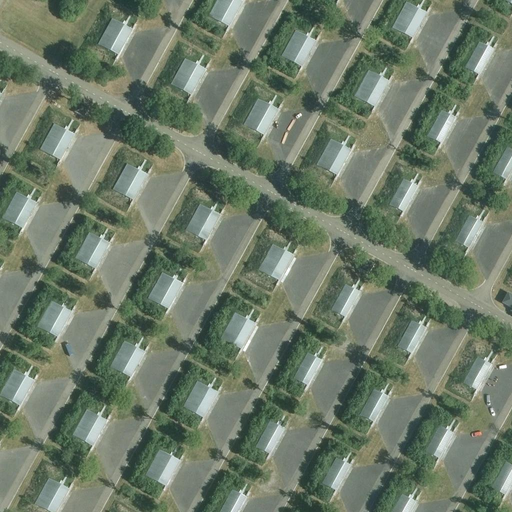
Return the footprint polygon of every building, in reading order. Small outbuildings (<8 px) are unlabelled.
[(241,4),(234,0),(217,0),(207,19),(227,30),(241,4)] [(425,14),(405,3),(391,29),(411,40),(425,14)] [(130,32),(110,21),(96,47),(116,58),(130,32)] [(313,43),(293,32),(279,58),(298,69),(313,43)] [(492,51),(478,43),(464,69),(478,77),(492,51)] [(204,73),(184,62),(170,87),(190,98),(204,73)] [(386,84),(367,73),(352,98),(372,109),(386,84)] [(275,112),(255,101),(241,127),(261,137),(275,112)] [(79,103),(74,113),(84,118),(89,109),(79,103)] [(454,120),(440,113),(426,139),(439,146),(454,120)] [(72,137),(52,126),(38,152),(58,163),(72,137)] [(349,152),(329,141),(315,167),(335,178),(349,152)] [(511,177),(511,152),(509,151),(495,177),(508,184),(511,177)] [(146,178),(126,167),(112,192),(132,203),(146,178)] [(416,189),(402,182),(388,207),(402,215),(416,189)] [(35,206),(15,195),(1,220),(20,231),(35,206)] [(217,217),(197,206),(183,232),(203,242),(217,217)] [(485,227),(471,220),(457,245),(471,253),(485,227)] [(108,246),(89,235),(74,261),(94,272),(108,246)] [(291,257),(271,246),(257,272),(277,283),(291,257)] [(364,260),(359,270),(369,275),(374,265),(364,260)] [(180,285),(160,274),(146,300),(165,311),(180,285)] [(358,294),(345,287),(331,312),(344,320),(358,294)] [(511,296),(507,294),(501,305),(511,310),(511,296)] [(71,315),(51,304),(37,330),(57,340),(71,315)] [(253,326),(234,315),(219,341),(239,352),(253,326)] [(427,332),(414,325),(400,350),(413,358),(427,332)] [(142,354),(122,343),(108,369),(128,380),(142,354)] [(321,363),(307,355),(293,381),(306,388),(321,363)] [(491,367),(477,359),(463,385),(476,393),(491,367)] [(33,383),(13,372),(0,396),(0,398),(19,409),(33,383)] [(216,394),(196,383),(182,409),(202,420),(216,394)] [(390,401),(376,393),(362,419),(375,426),(390,401)] [(104,422),(85,411),(70,437),(90,448),(104,422)] [(283,431),(269,424),(255,450),(269,457),(283,431)] [(453,435),(439,428),(425,454),(439,461),(453,435)] [(178,463),(158,452),(144,478),(164,488),(178,463)] [(352,469),(338,462),(324,487),(338,495),(352,469)] [(511,483),(511,467),(505,464),(491,490),(505,497),(511,483)] [(55,511),(66,492),(46,481),(32,507),(42,511),(55,511)] [(238,511),(245,500),(232,492),(220,511),(238,511)] [(410,511),(415,504),(402,496),(393,511),(410,511)]
